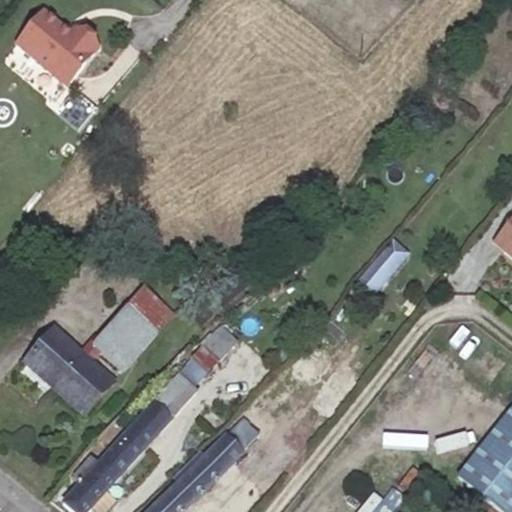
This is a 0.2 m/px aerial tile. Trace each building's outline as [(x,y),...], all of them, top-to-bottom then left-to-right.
[(70,39),(43,18),(16,51),(67,91),(98,54),(74,35),(70,39)] [(511,219),(492,245),(511,260),(511,219)] [(371,269),(385,281),(406,256),(392,244),(371,269)] [(200,325),(251,283),(237,266),(184,310),(200,325)] [(372,296),(385,281),(371,269),(358,285),(372,296)] [(143,290),(127,309),(154,334),(171,315),(143,290)] [(154,334),(127,309),(97,341),(93,339),(79,355),(52,332),(24,364),(84,416),(112,385),(89,365),(99,353),(122,373),(154,334)] [(191,359),(208,374),(236,345),(220,329),(211,339),(209,337),(199,346),(202,349),(191,359)] [(193,390),(208,374),(191,359),(179,376),(193,390)] [(196,393),(193,390),(179,376),(99,466),(91,458),(74,477),(82,485),(63,505),(71,511),(88,511),(91,509),(106,492),(119,478),(196,393)] [(511,511),(511,409),(457,480),(496,511),(511,511)] [(204,458),(199,453),(173,478),(178,484),(150,511),(185,511),(242,455),(265,431),(254,421),(252,423),(247,418),(226,438),(225,437),(204,458)] [(107,511),(116,502),(106,492),(91,509),(93,511),(107,511)] [(396,511),(405,502),(394,493),(379,511),(396,511)]
